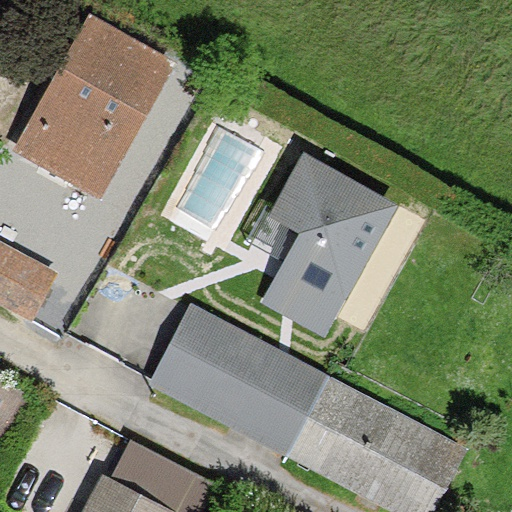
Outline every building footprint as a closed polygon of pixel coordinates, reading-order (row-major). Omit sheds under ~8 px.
[(175,67),(97,23),(25,152),(103,196),(175,67)] [(319,234),(278,310),(328,337),(396,213),(313,168),(286,217),(319,234)] [(0,249),(0,297),(34,316),(53,278),(0,249)] [(435,511),(466,455),(198,314),(160,386),(398,511),(435,511)] [(0,454),(30,401),(0,384),(0,454)] [(200,511),(209,497),(124,452),(92,511),(200,511)]
